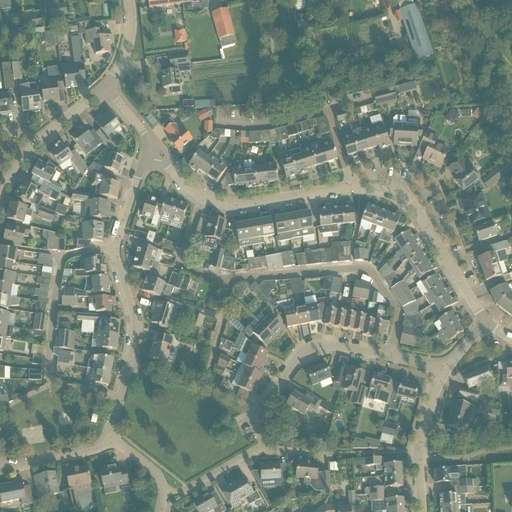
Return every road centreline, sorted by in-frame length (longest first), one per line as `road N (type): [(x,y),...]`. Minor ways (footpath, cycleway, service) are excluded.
road 1 (residential): [(484,322),(395,190),(349,185),(239,206),(201,199),(169,168),(143,157)]
road 2 (unclassified): [(112,437),(134,330),(113,249),(143,157)]
road 3 (residential): [(261,432),(265,401),(310,348),(331,345),(441,371)]
road 4 (residential): [(421,511),(418,454),(441,371)]
